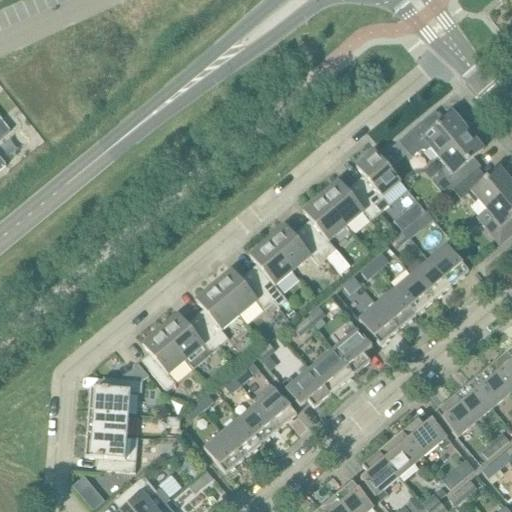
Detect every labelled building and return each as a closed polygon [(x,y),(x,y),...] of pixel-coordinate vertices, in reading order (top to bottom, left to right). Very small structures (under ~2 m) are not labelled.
[(421,125),(399,144),(412,160),(421,152),(427,152),(430,150),(437,158),(468,133),(465,129),(467,125),(461,117),(456,118),(453,114),(428,135),(421,125)] [(0,172),(7,167),(0,158),(0,141),(1,140),(11,133),(0,119),(0,172)] [(483,151),(482,149),(480,147),(482,143),(476,135),(471,136),(468,133),(437,158),(445,167),(441,170),(441,176),(432,183),(445,199),(453,192),(467,181),(459,171),(483,151)] [(362,194),(380,215),(390,207),(382,198),(400,184),(374,153),(356,168),(371,186),(362,194)] [(474,174),(467,181),(453,192),(461,201),(468,196),(474,204),(478,201),(486,211),(511,189),(511,185),(499,170),(482,184),(474,174)] [(372,222),(380,215),(362,194),(353,201),(339,183),(321,198),(346,229),(364,213),(372,222)] [(485,229),(499,247),(511,236),(511,189),(486,211),(494,221),(485,229)] [(329,243),(346,229),(321,198),(303,213),(317,231),(309,237),(328,259),(336,252),(329,243)] [(414,224),(404,233),(410,240),(420,232),(414,224)] [(285,228),(267,243),(292,273),(311,258),(318,267),(328,259),(309,237),(300,245),(285,228)] [(404,233),(393,242),(399,249),(410,240),(404,233)] [(275,288),(292,273),(267,243),(249,258),(264,275),(256,282),(274,303),(279,309),(287,302),(275,288)] [(429,263),(450,289),(468,274),(447,248),(429,263)] [(382,257),(372,266),(378,273),(388,264),(382,257)] [(429,263),(411,278),(433,304),(450,289),(429,263)] [(367,282),(378,273),(372,266),(361,275),(367,282)] [(264,312),(274,303),(256,282),(247,290),(232,272),(214,287),(240,317),(257,303),(264,312)] [(394,292),(415,318),(433,304),(411,278),(394,292)] [(354,281),(343,290),(349,297),(360,288),(354,281)] [(201,328),(219,350),(229,341),(222,332),(240,317),(214,287),(196,302),(211,320),(201,328)] [(377,307),(398,333),(415,318),(394,292),(377,307)] [(358,322),(380,348),(398,333),(377,307),(358,322)] [(306,320),(313,328),(325,317),(319,310),(306,320)] [(201,328),(193,334),(178,317),(160,332),(186,362),(193,371),(219,350),(201,328)] [(300,338),(313,328),(306,320),(294,331),(300,338)] [(371,350),(352,327),(344,334),(348,340),(333,352),(354,377),(370,364),(364,356),(371,350)] [(157,334),(142,347),(157,364),(148,372),(166,393),(175,386),(168,377),(183,365),(157,334)] [(256,356),(262,364),(275,353),(269,346),(256,356)] [(333,352),(309,372),(330,397),(354,377),(333,352)] [(510,396),(511,393),(511,362),(506,355),(488,370),(510,396)] [(88,413),(128,416),(130,394),(141,395),(142,383),(148,378),(138,366),(119,381),(114,380),(113,392),(108,391),(102,391),(90,390),(88,413)] [(510,396),(488,370),(471,384),(492,410),(510,396)] [(235,380),(241,387),(252,379),(245,371),(235,380)] [(281,386),(300,409),(308,403),(314,410),(330,397),(309,372),(294,385),(290,379),(281,386)] [(230,396),(241,387),(235,380),(224,389),(230,396)] [(475,425),(492,410),(471,384),(453,399),(475,425)] [(257,407),(278,432),(296,417),(275,392),(257,407)] [(197,406),(203,413),(213,404),(207,397),(197,406)] [(475,425),(453,399),(435,414),(457,440),(475,425)] [(186,414),(192,422),(203,413),(197,406),(186,414)] [(257,407),(239,421),(261,447),(278,432),(257,407)] [(88,413),(87,436),(126,439),(128,416),(88,413)] [(180,420),(167,418),(166,427),(180,428),(180,420)] [(222,436),(243,462),(261,447),(239,421),(222,436)] [(451,445),(431,422),(424,428),(417,421),(401,435),(422,459),(437,447),(442,452),(451,445)] [(401,435),(378,454),(398,479),(422,459),(401,435)] [(135,475),(136,463),(138,440),(126,439),(87,436),(85,460),(97,460),(97,461),(102,461),(108,461),(107,473),(135,475)] [(225,477),(243,462),(222,436),(204,451),(225,477)] [(502,436),(492,445),(498,453),(509,444),(502,436)] [(498,453),(492,445),(481,454),(487,461),(498,453)] [(398,479),(378,454),(362,468),(368,475),(360,482),(379,504),(388,497),(383,492),(398,479)] [(492,465),(482,474),(492,486),(502,477),(498,473),(511,461),(511,460),(506,454),(492,465)] [(195,497),(206,487),(213,481),(207,474),(200,480),(189,489),(195,497)] [(84,478),(72,488),(79,496),(91,487),(84,478)] [(157,511),(166,505),(170,502),(160,490),(156,494),(143,478),(122,496),(129,505),(121,511),(157,511)] [(449,480),(444,485),(450,493),(456,488),(449,480)] [(370,511),(373,510),(352,484),(334,499),(344,511),(370,511)] [(459,492),(466,500),(476,491),(470,484),(459,492)] [(455,509),(466,500),(459,492),(449,501),(455,509)] [(431,511),(440,505),(438,502),(433,497),(422,507),(426,511),(431,511)] [(344,511),(334,499),(317,511),(344,511)]
